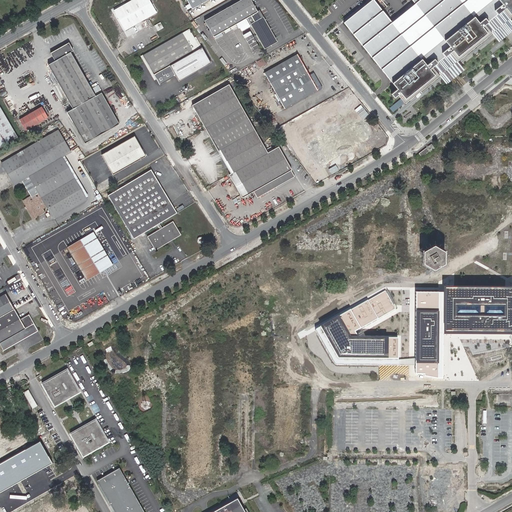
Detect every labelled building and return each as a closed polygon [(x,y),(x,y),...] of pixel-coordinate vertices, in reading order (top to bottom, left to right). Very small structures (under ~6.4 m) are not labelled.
[(132,0),(125,4),(114,10),(125,30),(157,12),(150,0),(132,0)] [(192,9),(208,0),(178,0),(182,8),(189,4),(190,5),(186,7),(188,10),(192,8),(192,9)] [(210,30),(214,37),(251,16),(255,22),(250,24),(257,35),(260,40),(264,49),(277,41),(263,17),(261,18),(257,12),(258,12),(254,5),(250,0),(241,0),(205,21),(210,30)] [(374,0),(371,0),(344,23),(405,99),(435,75),(430,69),(438,63),(435,59),(427,66),(422,59),(374,0)] [(511,12),(510,14),(505,8),(498,15),(495,11),(502,4),(498,0),(495,0),(474,17),(479,23),(487,17),(490,20),(482,27),(487,33),(458,57),(453,51),(445,57),(442,53),(450,47),(445,41),(422,59),(427,66),(435,59),(438,63),(430,69),(435,75),(405,99),(408,102),(440,76),(447,85),(465,71),(458,62),(492,34),(500,43),(511,32),(511,21),(510,19),(511,17),(511,12)] [(460,0),(411,0),(445,41),(450,47),(442,53),(445,57),(453,51),(458,57),(487,33),(482,27),(490,20),(487,17),(479,23),(474,17),(460,0)] [(511,0),(498,0),(502,4),(495,11),(498,15),(505,8),(510,14),(511,12),(511,0)] [(256,4),(254,5),(258,12),(257,12),(261,18),(263,17),(256,4)] [(155,25),(158,31),(164,28),(161,22),(155,25)] [(193,51),(198,60),(206,55),(198,39),(196,41),(189,29),(143,55),(144,56),(156,77),(160,85),(174,77),(168,66),(193,51)] [(245,38),(253,52),(259,48),(256,42),(260,40),(257,35),(254,37),(252,35),(245,38)] [(73,109),(95,96),(71,52),(73,51),(69,43),(51,53),(55,61),(48,65),(55,78),(60,87),(67,98),(69,102),(72,108),(73,109)] [(272,87),(275,91),(285,108),(321,88),(316,80),(313,82),(297,54),(264,73),(272,87)] [(144,56),(141,58),(153,79),(156,77),(144,56)] [(256,62),(259,67),(266,64),(263,58),(256,62)] [(192,105),(223,160),(231,174),(229,175),(242,198),(254,191),(257,197),(295,176),(291,170),(292,170),(279,147),(268,152),(229,84),(192,105)] [(119,124),(101,92),(95,96),(73,109),(67,112),(85,143),(119,124)] [(42,106),(20,119),(26,130),(48,117),(42,106)] [(290,142),(339,118),(333,106),(285,130),(290,142)] [(0,147),(17,137),(0,107),(0,147)] [(323,154),(328,166),(371,148),(367,140),(370,139),(359,115),(345,121),(354,140),(323,154)] [(59,130),(37,143),(49,165),(63,157),(71,152),(59,130)] [(332,135),(320,140),(322,146),(334,141),(332,135)] [(134,137),(102,155),(113,175),(146,157),(134,137)] [(37,143),(2,163),(15,185),(23,180),(33,196),(24,201),(34,218),(44,212),(40,206),(45,203),(54,219),(88,200),(63,157),(49,165),(37,143)] [(161,186),(158,180),(151,170),(108,195),(134,239),(157,225),(160,229),(149,236),(151,240),(150,241),(152,245),(154,244),(156,248),(167,241),(168,242),(173,240),(172,238),(178,234),(174,227),(176,226),(173,221),(162,228),(159,223),(177,213),(161,186)] [(181,235),(176,226),(174,227),(178,234),(172,238),(173,240),(181,235)] [(68,247),(87,280),(113,265),(94,232),(68,247)] [(156,250),(168,242),(167,241),(156,248),(154,244),(152,245),(156,250)] [(49,266),(56,264),(52,252),(45,254),(49,266)] [(511,334),(511,286),(443,286),(443,291),(442,333),(511,334)] [(386,290),(319,327),(338,360),(399,361),(399,339),(359,339),(356,334),(397,310),(386,290)] [(443,291),(416,291),(415,372),(424,372),(424,374),(438,377),(442,377),(442,336),(442,333),(443,291)] [(18,340),(19,341),(38,331),(29,315),(20,319),(5,293),(0,296),(0,344),(3,350),(14,344),(13,343),(18,340)] [(68,369),(42,383),(55,406),(80,392),(68,369)] [(28,390),(23,393),(33,409),(37,407),(28,390)] [(343,435),(343,402),(336,402),(335,435),(343,435)] [(96,419),(71,434),(83,456),(109,442),(96,419)] [(40,441),(0,463),(0,492),(53,463),(40,441)] [(145,511),(120,468),(97,481),(115,511),(145,511)] [(212,511),(245,511),(237,498),(212,511)]
